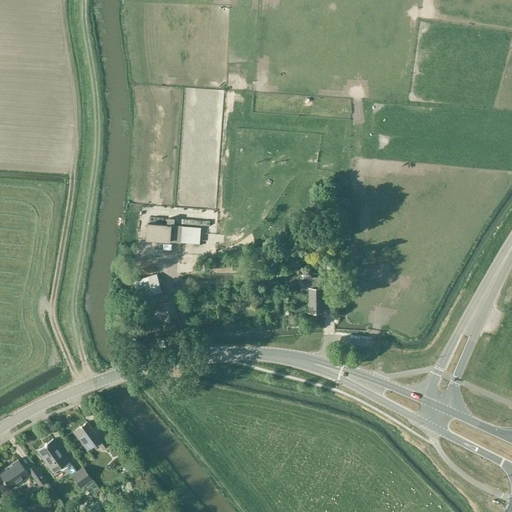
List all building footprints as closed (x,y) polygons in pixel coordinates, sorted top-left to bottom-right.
[(147,224),(146,240),(181,242),(182,226),(173,225),(174,219),(168,219),(167,225),(147,224)] [(215,261),(215,271),(231,271),(231,261),(215,261)] [(139,298),(162,292),(157,275),(134,281),(139,298)] [(309,312),(322,312),(322,288),(322,278),(309,278),(309,281),(301,281),(301,289),(309,289),(309,312)] [(163,332),(181,327),(173,300),(157,304),(159,309),(151,311),(154,321),(125,329),(132,355),(166,346),(164,339),(165,339),(163,332)] [(102,448),(111,441),(102,429),(96,433),(88,421),(74,432),(87,449),(98,442),(102,448)] [(46,445),(38,450),(53,471),(58,468),(60,471),(63,471),(71,465),(68,461),(69,460),(54,438),(48,442),(45,444),(46,445)] [(39,485),(46,481),(33,464),(25,469),(18,459),(0,472),(0,473),(10,488),(30,473),(39,485)] [(80,487),(92,479),(84,467),(72,476),(80,487)] [(0,501),(2,505),(8,499),(0,486),(0,501)]
